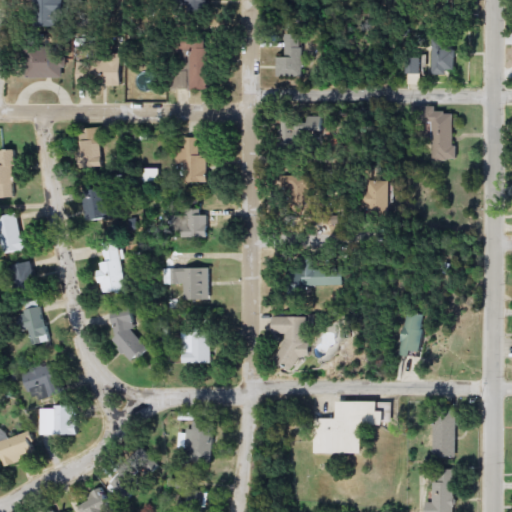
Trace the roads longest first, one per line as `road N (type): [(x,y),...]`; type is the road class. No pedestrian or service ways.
road 1 (residential): [(247,511),(257,246),(248,0)]
road 2 (residential): [(495,511),(490,0)]
road 3 (residential): [(130,382),(511,381)]
road 4 (residential): [(130,382),(84,324),(43,113)]
road 5 (residential): [(511,95),(248,96)]
road 6 (residential): [(0,113),(248,111)]
road 7 (residential): [(0,496),(94,446),(130,382)]
road 8 (residential): [(257,246),(379,244)]
